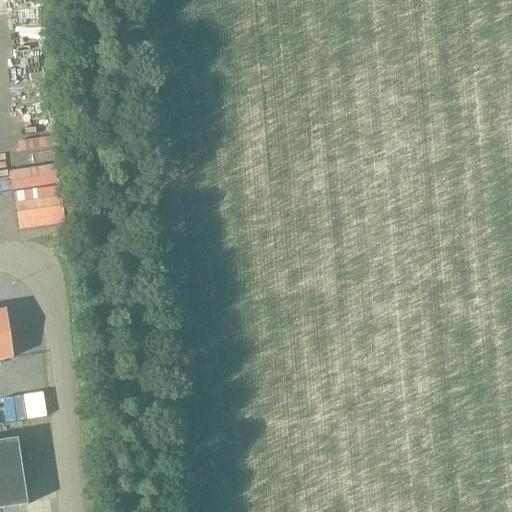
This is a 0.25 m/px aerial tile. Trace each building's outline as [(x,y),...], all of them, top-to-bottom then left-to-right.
[(14,88),(27,83),(23,71),(10,76),(14,88)] [(52,167),(3,175),(5,188),(0,188),(0,201),(56,192),(52,167)] [(19,218),(19,236),(48,235),(47,202),(5,203),(5,219),(19,218)] [(5,312),(0,312),(0,362),(12,361),(5,312)] [(0,511),(25,508),(21,481),(29,480),(24,442),(16,443),(16,442),(0,443),(0,511)]
